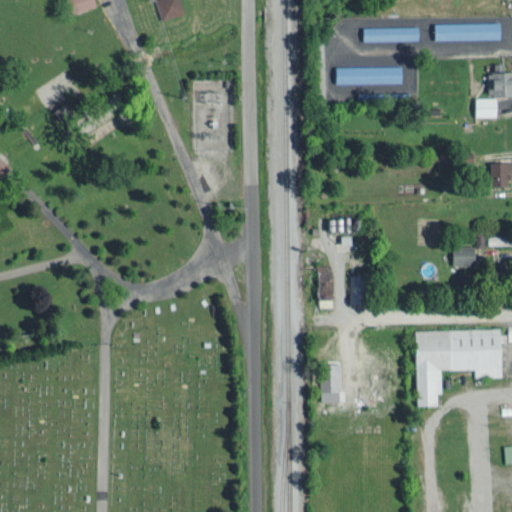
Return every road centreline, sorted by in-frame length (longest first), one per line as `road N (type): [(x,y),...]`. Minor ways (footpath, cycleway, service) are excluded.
road 1 (residential): [(255,511),(248,232)]
road 2 (residential): [(220,257),(117,0)]
road 3 (residential): [(248,232),(251,0)]
road 4 (residential): [(366,317),(511,317)]
